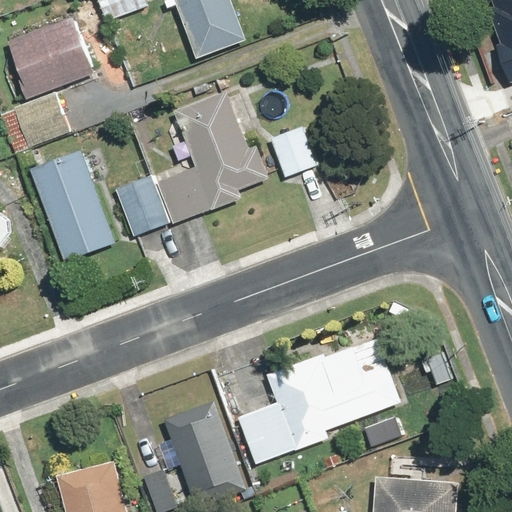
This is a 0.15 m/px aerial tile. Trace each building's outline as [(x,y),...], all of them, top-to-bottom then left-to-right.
[(105,0),(114,22),(155,7),(152,0),(105,0)] [(176,0),(173,2),(176,10),(185,7),(206,61),(255,43),(256,42),(240,0),(176,0)] [(498,36),(511,74),(511,0),(498,0),(510,32),(498,36)] [(81,18),(18,43),(36,89),(32,91),(36,101),(103,74),(81,18)] [(234,93),(182,113),(204,168),(164,184),(181,226),(250,199),(247,192),(278,179),(265,147),(257,150),(250,133),(257,130),(243,94),(235,96),(234,93)] [(61,94),(6,114),(20,154),(76,134),(61,94)] [(309,128),(279,139),(293,179),(324,167),(309,128)] [(0,252),(2,253),(16,235),(15,221),(3,211),(5,209),(0,204),(0,148),(3,147),(0,139),(0,252)] [(24,155),(28,169),(42,165),(38,151),(24,155)] [(123,245),(96,171),(110,163),(103,151),(91,157),(90,152),(39,170),(72,263),(123,245)] [(160,176),(123,190),(142,239),(179,225),(160,176)] [(247,417),(264,465),(413,414),(386,336),(275,374),(285,404),(247,417)] [(223,399),(170,418),(178,440),(188,468),(202,509),(255,490),(223,399)] [(135,511),(122,459),(63,475),(72,511),(135,511)] [(418,479),(384,477),(382,511),(465,511),(467,481),(461,481),(462,463),(419,461),(418,479)] [(172,473),(171,468),(149,475),(162,511),(179,511),(185,510),(172,473)]
